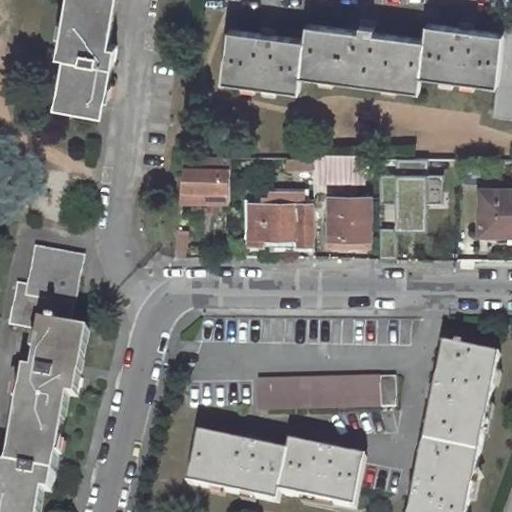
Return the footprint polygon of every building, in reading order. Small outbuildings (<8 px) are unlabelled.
[(64,0),(55,50),(61,51),(52,99),(100,108),(113,41),(107,39),(114,0),(64,0)] [(302,34),(225,24),(219,76),(295,85),(297,71),(417,87),(419,71),(493,81),(491,111),(511,113),(511,17),(502,16),(500,27),(423,18),(422,33),(371,27),(371,20),(357,18),(356,25),(304,19),(302,34)] [(226,197),(225,160),(226,153),(184,152),(181,174),(192,175),(191,196),(205,197),(205,201),(213,202),(213,197),(226,197)] [(288,162),(308,162),(308,153),(287,153),(288,162)] [(316,184),(367,185),(367,156),(316,155),(316,184)] [(398,160),(398,230),(429,231),(429,160),(398,160)] [(511,186),(493,187),(475,187),(474,231),(511,230),(511,186)] [(366,233),(366,193),(328,193),(327,232),(366,233)] [(312,199),(245,199),(244,238),(263,238),(263,232),(279,232),(291,232),(291,238),(312,239),(312,221),(312,199)] [(327,241),(367,241),(366,233),(327,232),(327,241)] [(47,489),(65,393),(71,394),(84,328),(64,324),(76,263),(48,259),(50,247),(30,244),(22,286),(10,285),(4,319),(34,323),(25,366),(19,364),(1,462),(0,461),(0,511),(36,511),(40,489),(47,489)] [(48,259),(76,263),(78,253),(50,247),(48,259)] [(450,344),(438,342),(406,511),(463,511),(495,352),(458,345),(459,342),(450,341),(450,344)] [(389,375),(253,376),(254,406),(390,405),(389,375)] [(284,448),(211,432),(200,484),(275,500),(277,491),(353,507),(364,457),(287,440),(284,448)]
